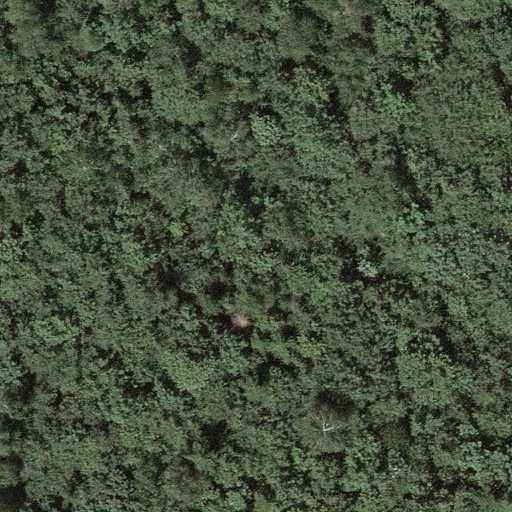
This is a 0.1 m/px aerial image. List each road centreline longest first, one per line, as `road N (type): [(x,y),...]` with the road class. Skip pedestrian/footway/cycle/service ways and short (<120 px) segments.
road 1 (motorway): [(0,431),(511,350)]
road 2 (motorway): [(0,27),(198,0)]
